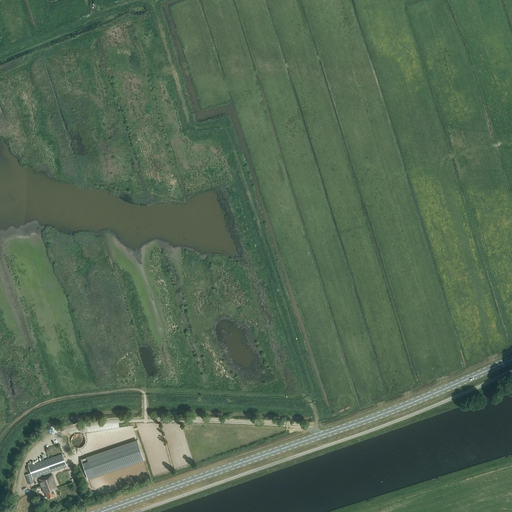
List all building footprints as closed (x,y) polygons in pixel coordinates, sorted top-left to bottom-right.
[(71,439),(71,441),(71,444),(73,446),(75,447),(77,448),(79,448),(81,447),(83,445),(85,443),(85,441),(85,439),(84,437),(82,435),(80,434),(78,433),(75,434),(73,435),(72,437),(71,439)] [(99,453),(82,459),(88,479),(106,473),(144,460),(137,440),(99,453)] [(88,446),(75,450),(77,456),(88,453),(87,450),(90,450),(88,446)] [(63,454),(47,459),(28,466),(31,473),(25,475),(29,485),(34,483),(33,479),(38,477),(37,477),(67,466),(63,454)] [(57,488),(52,474),(39,478),(44,493),(46,492),(48,499),(56,496),(53,489),(57,488)]
